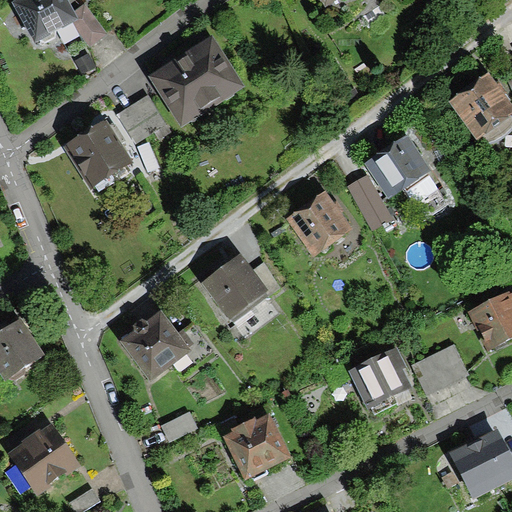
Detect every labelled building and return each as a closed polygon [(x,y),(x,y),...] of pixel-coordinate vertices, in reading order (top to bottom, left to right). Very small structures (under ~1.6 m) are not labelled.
[(42,0),(16,16),(34,49),(73,27),(69,20),(57,0),(42,0)] [(82,12),(69,20),(73,27),(86,49),(99,42),(82,12)] [(152,89),(182,135),(242,95),(212,49),(195,60),(152,89)] [(453,108),(487,151),(511,131),(511,101),(493,77),(453,108)] [(146,102),(116,119),(132,145),(161,128),(146,102)] [(364,162),(388,200),(433,171),(420,151),(408,133),(364,162)] [(68,156),(93,198),(125,179),(107,149),(100,137),(68,156)] [(368,176),(348,187),(373,230),(393,218),(368,176)] [(285,220),(312,256),(350,228),(334,206),(324,192),(285,220)] [(204,281),(233,322),(271,295),(254,271),(242,253),(218,270),(204,281)] [(264,263),(254,271),(271,295),(281,288),(264,263)] [(468,310),(489,351),(511,339),(511,296),(509,290),(468,310)] [(121,343),(147,381),(193,348),(166,311),(140,330),(121,343)] [(0,371),(7,381),(46,354),(21,318),(0,332),(0,371)] [(397,345),(346,370),(371,419),(414,398),(421,394),(397,345)] [(413,366),(427,393),(466,373),(452,346),(413,366)] [(162,425),(170,442),(198,428),(189,411),(162,425)] [(223,437),(245,481),(264,471),(292,457),(270,413),(257,420),(255,416),(230,429),(232,433),(223,437)] [(7,453),(36,494),(81,463),(53,423),(19,445),(7,453)] [(450,450),(473,499),(511,481),(511,456),(499,427),(485,433),(450,450)]
